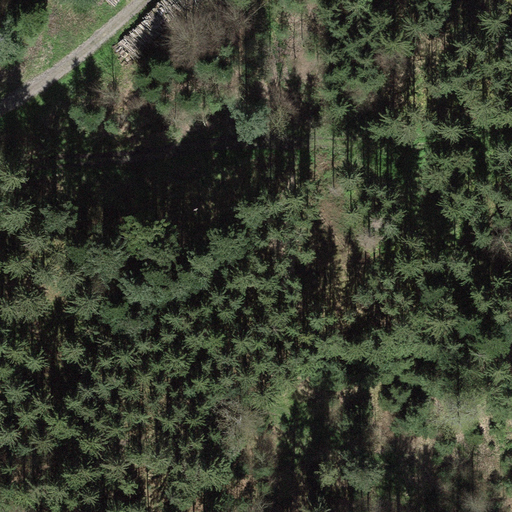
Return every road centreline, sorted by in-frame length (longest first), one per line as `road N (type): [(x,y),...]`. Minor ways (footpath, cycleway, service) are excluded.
road 1 (track): [(0,165),(191,146),(342,144),(511,114)]
road 2 (track): [(0,107),(88,54),(149,0)]
